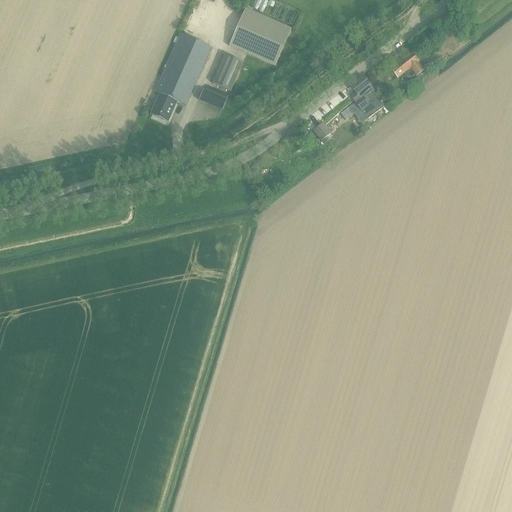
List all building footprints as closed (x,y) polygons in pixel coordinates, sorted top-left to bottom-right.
[(275,66),(288,36),(291,29),(245,9),(229,46),(275,66)] [(211,48),(180,34),(155,92),(160,94),(151,115),(168,122),(177,101),(186,105),(211,48)] [(432,51),(421,59),(426,65),(437,57),(445,51),(440,45),(432,51)] [(391,69),(393,72),(398,78),(404,74),(407,77),(411,78),(415,75),(417,76),(424,70),(418,62),(419,61),(412,52),(391,69)] [(225,55),(213,83),(231,91),(243,63),(225,55)] [(350,95),(360,107),(369,119),(385,105),(373,90),(374,90),(363,77),(350,87),(354,92),(350,95)] [(208,86),(206,91),(204,90),(200,101),(222,110),(227,100),(226,100),(229,94),(208,86)] [(314,131),(320,139),(321,141),(322,144),(327,141),(325,138),(331,134),(324,123),(314,131)]
